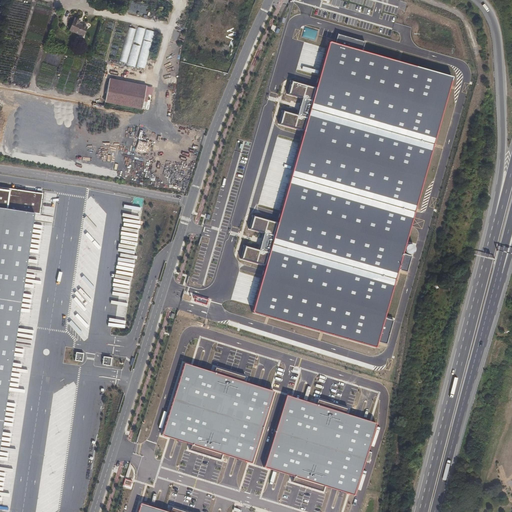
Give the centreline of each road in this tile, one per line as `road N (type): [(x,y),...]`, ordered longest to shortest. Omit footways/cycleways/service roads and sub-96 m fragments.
road 1 (secondary): [(268,0),(214,125),(94,511)]
road 2 (primary): [(497,217),(422,511)]
road 3 (primary): [(434,511),(499,271)]
road 4 (primary): [(480,0),(498,44),(497,217)]
